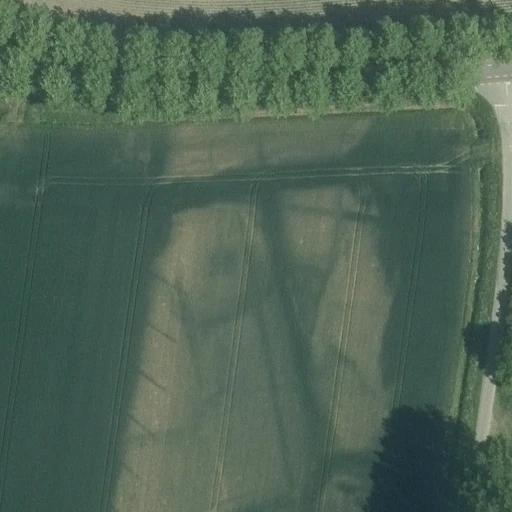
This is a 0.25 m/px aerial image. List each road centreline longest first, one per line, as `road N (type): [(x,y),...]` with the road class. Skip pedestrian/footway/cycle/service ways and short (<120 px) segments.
road 1 (tertiary): [(506,72),(122,94),(0,63)]
road 2 (unclassified): [(470,511),(508,233),(506,72)]
